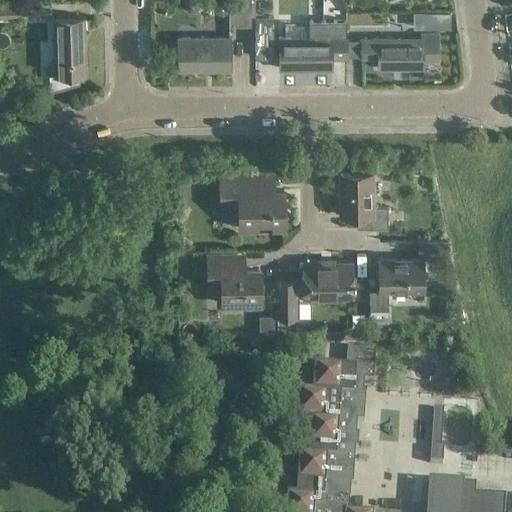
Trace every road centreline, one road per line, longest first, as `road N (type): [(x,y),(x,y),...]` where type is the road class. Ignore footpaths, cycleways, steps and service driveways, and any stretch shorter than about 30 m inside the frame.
road 1 (residential): [(307,106),(476,99),(482,78),(472,0)]
road 2 (residential): [(307,106),(309,239),(356,239)]
road 3 (residential): [(128,108),(307,106)]
road 4 (residential): [(0,150),(128,108)]
